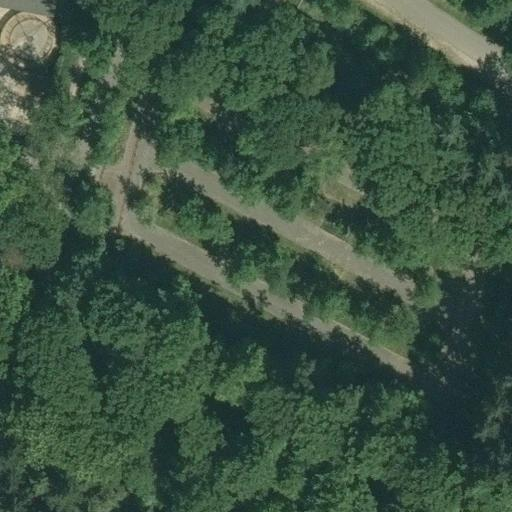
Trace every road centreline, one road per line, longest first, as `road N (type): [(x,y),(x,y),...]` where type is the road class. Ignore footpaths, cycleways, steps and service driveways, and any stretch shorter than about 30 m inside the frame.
road 1 (unclassified): [(0,362),(38,309),(138,0)]
road 2 (unknown): [(104,0),(55,172),(0,322)]
